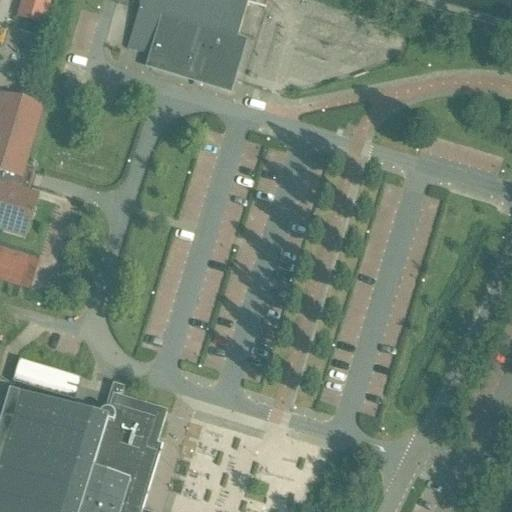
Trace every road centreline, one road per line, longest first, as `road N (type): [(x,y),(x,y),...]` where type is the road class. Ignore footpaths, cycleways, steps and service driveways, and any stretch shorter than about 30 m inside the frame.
road 1 (unclassified): [(511,195),(199,99),(164,116),(152,134),(96,303),(102,351),(132,375),(417,461)]
road 2 (unclassified): [(511,255),(417,461)]
